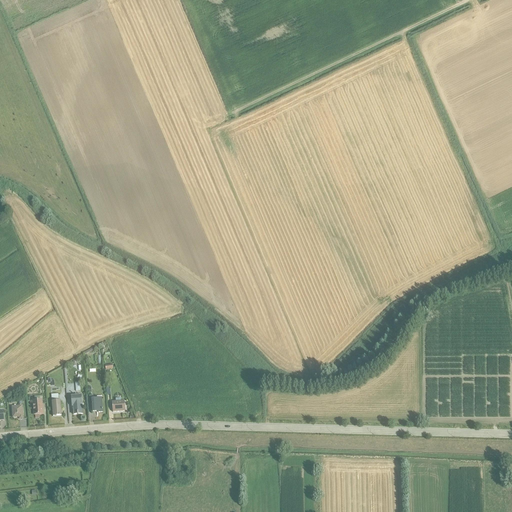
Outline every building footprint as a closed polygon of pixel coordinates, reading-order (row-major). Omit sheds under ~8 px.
[(103,343),(84,353),(85,354),(100,346),(100,349),(103,349),(103,350),(104,350),(104,348),(103,348),(103,343)] [(58,394),(51,395),(53,417),(62,416),(60,401),(59,401),(58,394)] [(35,402),(30,402),(31,406),(33,405),(34,416),(35,416),(36,419),(40,418),(40,415),(43,415),(42,396),(34,397),(35,402)] [(82,396),(71,397),(72,408),(73,408),(74,416),(78,415),(78,416),(79,416),(79,415),(83,415),(82,396)] [(116,402),(112,402),(113,413),(125,412),(125,401),(122,401),(121,396),(115,396),(116,402)] [(102,399),(92,400),(93,413),(98,412),(98,414),(103,413),(102,399)] [(22,406),(12,407),(13,418),(19,418),(20,420),(23,420),(22,406)] [(10,454),(4,455),(5,460),(23,458),(22,451),(12,451),(10,451),(10,454)]
